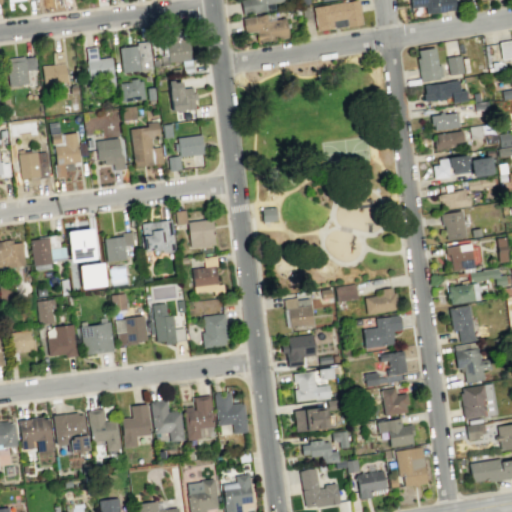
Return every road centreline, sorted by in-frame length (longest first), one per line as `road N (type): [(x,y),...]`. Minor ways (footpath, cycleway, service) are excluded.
road 1 (residential): [(449,511),(382,0)]
road 2 (tertiary): [(274,511),(209,0)]
road 3 (residential): [(511,17),(218,65)]
road 4 (residential): [(256,362),(0,395)]
road 5 (residential): [(233,186),(0,214)]
road 6 (residential): [(210,6),(0,32)]
